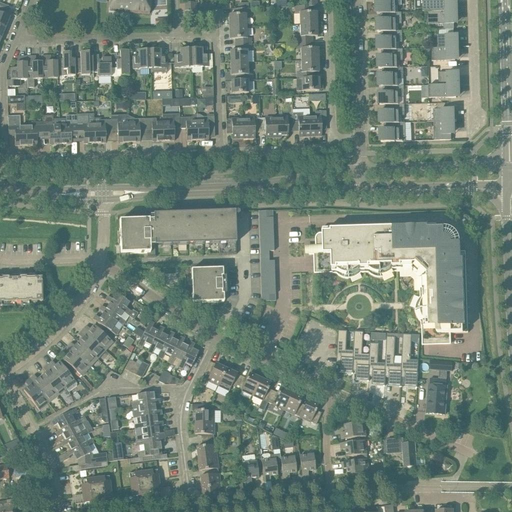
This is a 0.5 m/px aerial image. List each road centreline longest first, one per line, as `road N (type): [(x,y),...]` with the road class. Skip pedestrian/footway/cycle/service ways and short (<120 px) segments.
road 1 (residential): [(221,150),(12,160),(1,150),(0,115)]
road 2 (residential): [(191,510),(181,407),(215,334)]
road 3 (secondary): [(504,0),(507,167)]
road 4 (residential): [(16,35),(34,42),(172,37)]
road 5 (residential): [(473,456),(331,390)]
road 6 (residential): [(53,511),(51,463),(0,373)]
road 7 (residential): [(0,373),(60,325),(99,263)]
road 8 (secondary): [(507,185),(511,332)]
road 9 (tertiary): [(360,188),(507,185)]
road 10 (tertiary): [(507,167),(360,168)]
road 11 (residential): [(331,494),(476,487)]
road 12 (tertiary): [(360,168),(218,190)]
road 13 (tertiary): [(218,190),(360,188)]
road 14 (residential): [(333,141),(327,0)]
road 15 (residential): [(191,510),(331,494)]
road 16 (residential): [(360,136),(356,0)]
road 17 (residential): [(215,334),(99,263)]
road 18 (residential): [(331,390),(215,334)]
road 19 (residential): [(473,0),(476,123)]
